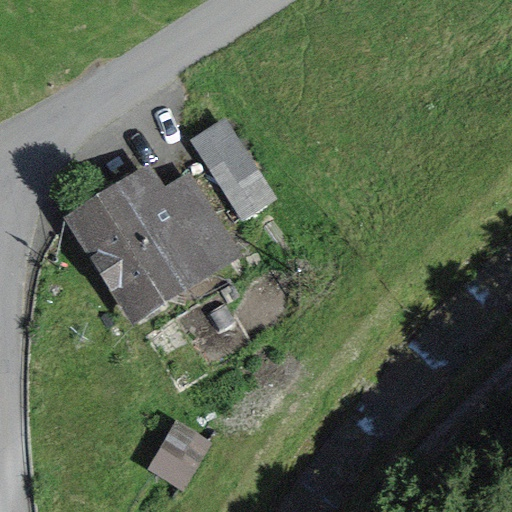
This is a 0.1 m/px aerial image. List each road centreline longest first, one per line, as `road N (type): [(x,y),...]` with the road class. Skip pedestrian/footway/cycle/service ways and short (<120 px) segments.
road 1 (unclassified): [(256,0),(0,172)]
road 2 (track): [(511,371),(374,511)]
road 3 (unclassified): [(0,357),(12,511)]
